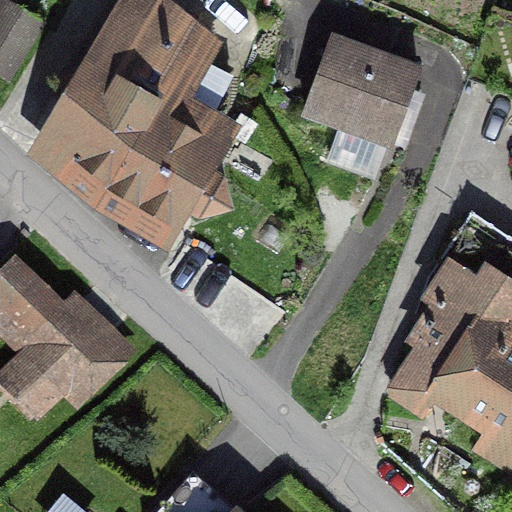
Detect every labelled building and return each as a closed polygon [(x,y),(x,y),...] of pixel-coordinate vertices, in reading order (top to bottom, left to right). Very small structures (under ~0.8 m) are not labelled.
[(198,65),(207,49),(146,0),(117,0),(38,137),(100,189),(167,227),(180,206),(197,216),(225,209),(217,182),(200,172),(226,126),(205,114),(226,79),(198,65)] [(0,10),(0,76),(33,23),(4,5),(0,10)] [(301,115),(387,146),(414,71),(328,40),(301,115)] [(511,243),(468,214),(435,263),(444,269),(425,299),(433,304),(431,307),(433,308),(411,341),(419,346),(390,391),(417,410),(453,356),(478,374),(460,403),(501,429),(486,453),(511,470),(511,243)] [(0,337),(13,350),(57,309),(10,260),(0,269),(0,337)]
